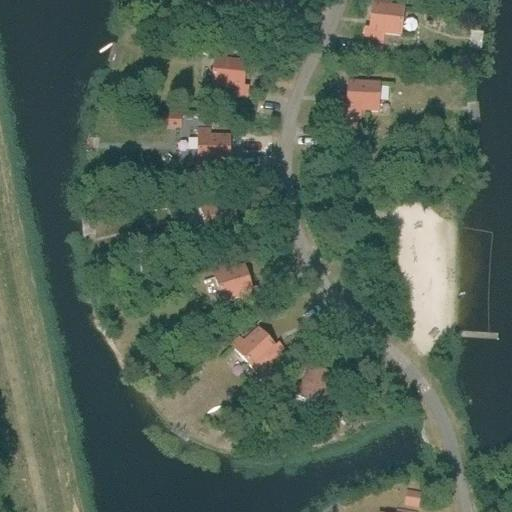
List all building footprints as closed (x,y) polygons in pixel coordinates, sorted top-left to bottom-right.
[(233,0),(233,7),(249,8),(249,15),(268,15),(269,8),(264,8),(264,0),(233,0)] [(373,0),(372,6),(370,30),(365,30),(364,37),(382,39),(383,33),(400,35),(403,9),(390,8),(390,0),(373,0)] [(380,63),(382,48),(368,46),(366,61),(380,63)] [(234,95),(247,96),(247,89),(243,88),(245,63),(225,61),(226,54),(215,53),(212,86),(235,88),(234,95)] [(360,110),(378,111),(379,85),(348,83),(347,108),(342,108),(341,116),(360,117),(360,110)] [(160,129),(180,129),(180,115),(160,114),(160,129)] [(361,125),(346,124),(345,137),(360,138),(361,125)] [(198,164),(221,164),(221,170),(233,171),(233,163),(229,163),(229,138),(209,138),(209,131),(198,130),(198,164)] [(154,211),(167,210),(166,193),(152,195),(154,211)] [(199,202),(207,234),(230,229),(231,235),(243,232),(242,225),(237,226),(231,202),(212,206),(210,200),(199,202)] [(240,302),(258,297),(256,290),(251,291),(244,267),(225,273),(223,266),(212,270),(222,301),(238,296),(240,302)] [(230,346),(253,371),(266,359),(270,364),(284,352),(279,346),(275,349),(258,331),(243,344),(239,339),(230,346)] [(296,384),(292,395),(323,407),(329,390),(335,393),(342,376),(335,373),(333,377),(310,368),(303,387),(296,384)] [(420,493),(406,490),(404,505),(418,508),(420,493)]
